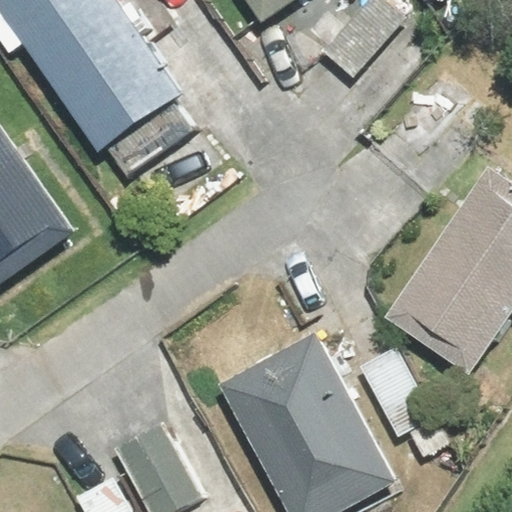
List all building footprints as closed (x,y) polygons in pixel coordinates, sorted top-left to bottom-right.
[(119,0),(62,0),(16,31),(107,168),(193,111),(119,0)] [(244,0),(262,27),(302,0),(244,0)] [(369,74),(428,18),(410,0),(393,0),(344,47),(369,74)] [(435,160),(492,100),(461,70),(403,130),(435,160)] [(0,252),(52,219),(0,141),(0,252)] [(391,328),(465,372),(511,293),(511,223),(469,198),(391,328)] [(331,341),(230,389),(288,511),(375,511),(406,498),(331,341)] [(414,344),(376,365),(421,447),(460,425),(414,344)] [(173,426),(107,453),(131,511),(173,511),(204,500),(173,426)]
